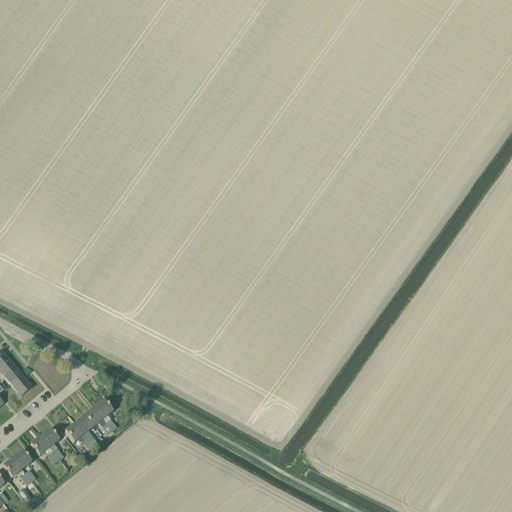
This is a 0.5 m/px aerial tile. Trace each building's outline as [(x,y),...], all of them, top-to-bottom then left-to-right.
[(0,352),(0,374),(11,365),(0,352)] [(21,378),(11,365),(0,374),(10,387),(21,378)] [(31,390),(21,378),(10,387),(20,399),(31,390)] [(103,403),(93,411),(105,426),(110,423),(106,418),(112,414),(103,403)] [(93,411),(83,418),(92,430),(97,426),(101,430),(105,426),(93,411)] [(83,418),(74,426),(86,442),(90,438),(87,434),(92,430),(83,418)] [(110,423),(105,426),(112,434),(116,431),(110,423)] [(74,426),(64,434),(73,445),(78,441),(82,445),(86,442),(74,426)] [(105,426),(101,430),(107,438),(112,434),(105,426)] [(49,432),(39,439),(48,451),(52,455),(56,451),(53,447),(58,443),(49,432)] [(90,438),(86,442),(93,450),(97,446),(90,438)] [(39,439),(30,447),(39,459),(44,454),(47,458),(52,455),(48,451),(39,439)] [(86,442),(82,445),(88,453),(93,450),(86,442)] [(56,451),(52,455),(58,463),(62,459),(56,451)] [(22,454),(12,461),(21,473),(24,477),(29,473),(25,469),(31,465),(22,454)] [(52,455),(47,458),(54,466),(58,463),(52,455)] [(12,461),(2,469),(11,480),(21,473),(12,461)] [(29,473),(24,477),(30,485),(35,481),(29,473)] [(24,477),(20,480),(26,488),(30,485),(24,477)] [(22,491),(18,495),(25,504),(29,501),(22,491)]
